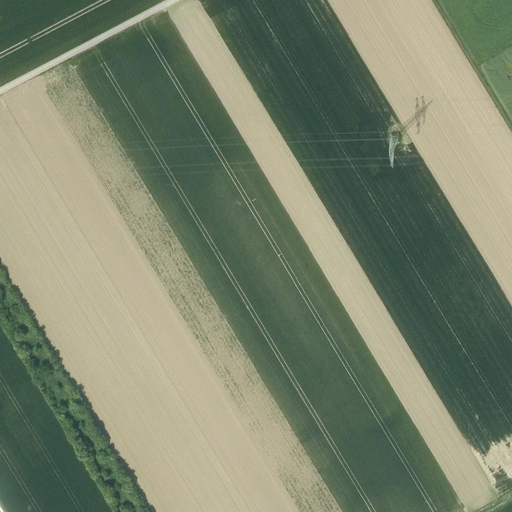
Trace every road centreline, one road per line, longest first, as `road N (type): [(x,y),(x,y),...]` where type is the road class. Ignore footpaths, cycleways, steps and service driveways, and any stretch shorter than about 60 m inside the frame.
road 1 (track): [(173,0),(0,91)]
road 2 (track): [(435,0),(511,126)]
